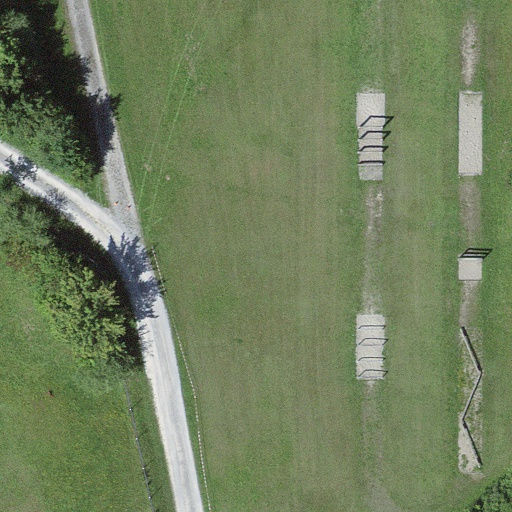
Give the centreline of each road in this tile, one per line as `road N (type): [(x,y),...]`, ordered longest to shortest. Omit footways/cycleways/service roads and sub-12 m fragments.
road 1 (track): [(375,509),(373,0)]
road 2 (track): [(475,496),(474,0)]
road 3 (track): [(0,160),(90,220),(136,273),(191,511)]
road 4 (track): [(79,0),(136,273)]
